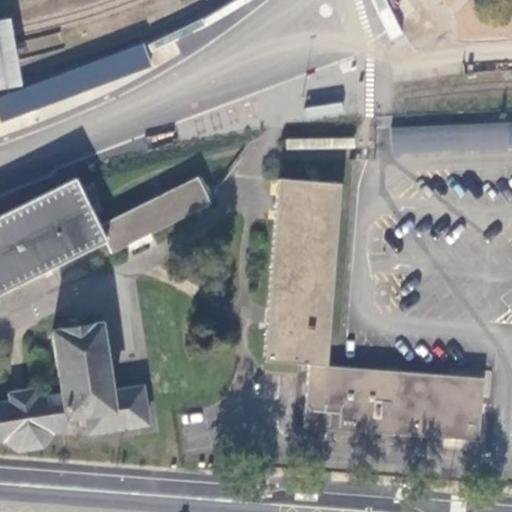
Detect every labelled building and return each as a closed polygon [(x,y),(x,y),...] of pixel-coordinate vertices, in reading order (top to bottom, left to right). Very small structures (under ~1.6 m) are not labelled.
[(8,15),(0,16),(0,86),(20,83),(18,71),(11,31),(8,15)] [(509,122),(393,129),(394,155),(510,148),(509,122)] [(285,142),(284,151),(353,150),(353,141),(285,142)] [(0,296),(106,244),(111,255),(210,206),(197,178),(100,227),(77,181),(0,218),(0,296)] [(303,429),(475,442),(481,380),(326,367),(338,186),(277,181),(263,362),(307,366),(303,429)] [(0,441),(5,441),(18,450),(40,447),(50,434),(68,432),(66,419),(87,417),(90,434),(148,426),(143,389),(110,393),(98,327),(53,334),(63,397),(34,401),(33,393),(11,396),(12,405),(0,406),(0,441)]
